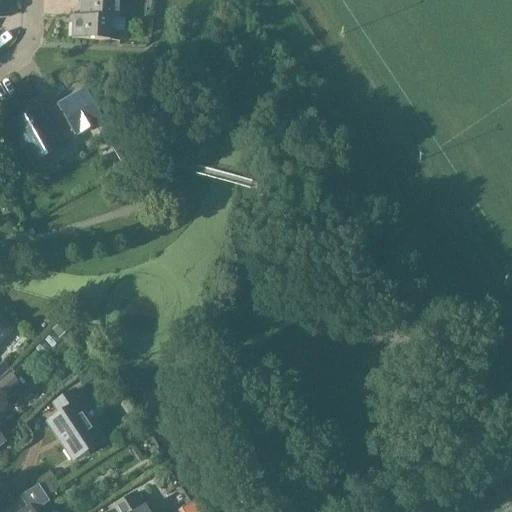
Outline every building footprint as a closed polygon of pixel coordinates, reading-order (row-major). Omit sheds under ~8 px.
[(0,0),(0,21),(8,19),(4,0),(0,0)] [(119,0),(77,0),(77,3),(80,3),(79,17),(79,18),(112,20),(131,21),(132,10),(119,9),(119,0)] [(149,0),(141,0),(141,8),(151,9),(151,0),(149,0)] [(112,20),(79,18),(79,17),(69,16),(69,24),(73,24),(72,39),(123,41),(124,32),(111,31),(112,20)] [(10,130),(0,136),(8,150),(18,144),(32,167),(62,149),(60,147),(75,138),(76,139),(102,123),(83,92),(42,117),(39,111),(9,128),(10,130)] [(0,345),(12,331),(0,320),(0,345)] [(63,322),(53,330),(59,337),(69,329),(63,322)] [(2,350),(0,352),(0,375),(5,379),(18,362),(2,350)] [(87,372),(77,379),(82,386),(91,379),(87,372)] [(105,384),(113,402),(138,391),(129,373),(105,384)] [(59,414),(47,423),(73,461),(102,442),(82,412),(87,409),(74,390),(53,404),(59,414)] [(48,479),(38,486),(46,499),(50,496),(55,493),(56,492),(48,479)] [(25,507),(17,511),(35,511),(49,503),(46,499),(38,486),(19,498),(25,507)] [(146,511),(136,495),(114,508),(117,511),(146,511)]
